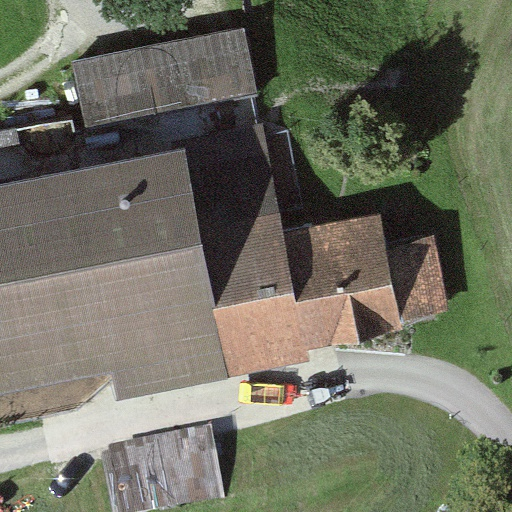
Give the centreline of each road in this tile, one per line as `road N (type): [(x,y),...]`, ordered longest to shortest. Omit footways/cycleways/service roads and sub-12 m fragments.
road 1 (track): [(511,440),(456,385),(420,373),(374,373),(0,453)]
road 2 (track): [(0,85),(95,9)]
